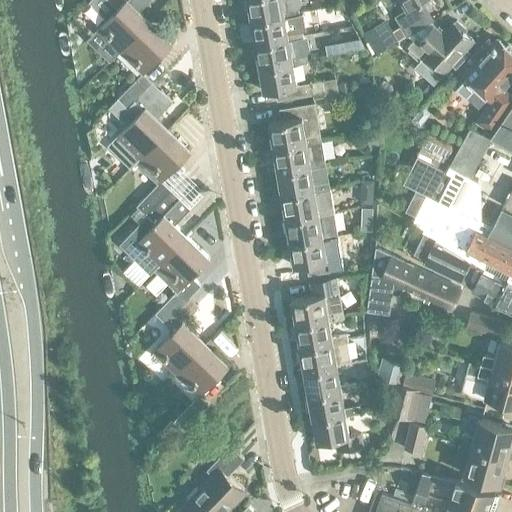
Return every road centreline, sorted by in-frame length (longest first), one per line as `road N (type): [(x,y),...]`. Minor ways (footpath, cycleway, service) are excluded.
road 1 (residential): [(296,511),(203,0)]
road 2 (secondary): [(35,511),(35,349),(0,137)]
road 3 (secondary): [(0,353),(7,511)]
